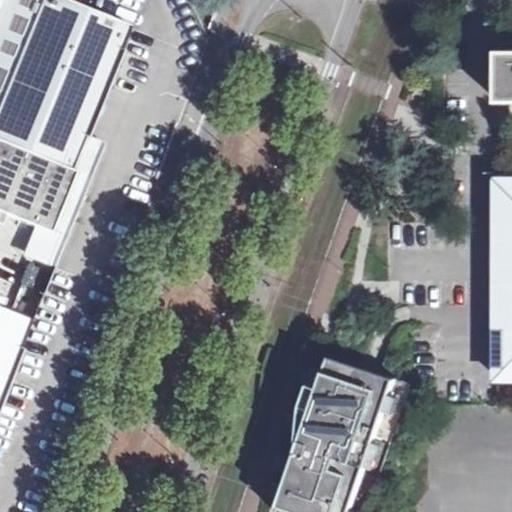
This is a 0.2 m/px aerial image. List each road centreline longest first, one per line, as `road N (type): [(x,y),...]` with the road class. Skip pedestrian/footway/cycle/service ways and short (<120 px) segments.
road 1 (secondary): [(268,0),(242,39),(82,511)]
road 2 (secondary): [(178,511),(355,0)]
road 3 (residential): [(477,374),(478,0)]
